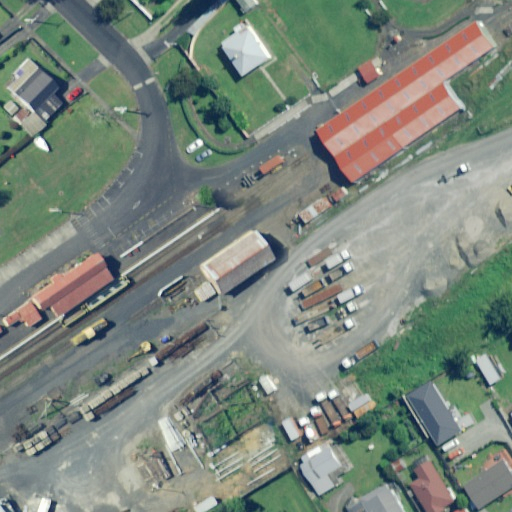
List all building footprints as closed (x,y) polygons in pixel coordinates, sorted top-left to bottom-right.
[(258,5),(254,0),(238,0),(247,12),(258,5)] [(482,20),(320,126),(337,152),(448,78),(499,45),(482,20)] [(272,59),(247,21),(236,29),(239,34),(224,44),(245,77),(272,59)] [(59,102),(49,93),(54,88),(26,60),(17,69),(21,73),(5,89),(21,105),(9,117),(30,138),(43,123),(41,121),(59,102)] [(468,107),(448,78),(337,152),(356,181),(468,107)] [(198,265),(216,293),(270,257),(251,229),(198,265)] [(110,277),(92,251),(27,296),(37,310),(46,304),(55,316),(110,277)] [(163,487),(185,474),(165,439),(158,443),(159,446),(150,451),(149,449),(142,453),(163,487)] [(470,461),(458,440),(438,453),(451,473),(470,461)] [(325,444),(302,458),(306,464),(303,466),(321,496),(343,483),(339,477),(353,469),(338,445),(329,451),(325,444)] [(202,464),(191,447),(184,452),(195,468),(202,464)] [(457,501),(431,456),(414,466),(422,479),(412,485),(428,511),(444,511),(446,511),(444,509),(457,501)] [(151,476),(142,460),(134,464),(143,481),(151,476)] [(511,490),(511,468),(507,460),(466,486),(482,510),(511,490)] [(140,487),(129,467),(118,474),(129,494),(140,487)] [(406,511),(389,484),(348,508),(350,511),(406,511)]
